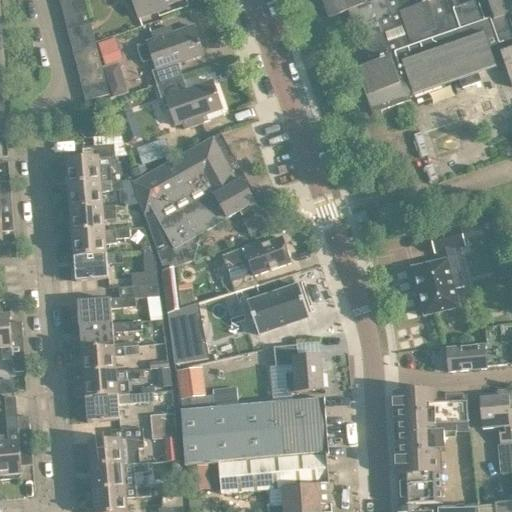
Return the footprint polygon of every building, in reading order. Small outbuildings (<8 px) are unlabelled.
[(56,0),(64,30),(88,24),(81,0),(56,0)] [(154,6),(173,0),(128,0),(134,17),(155,9),(154,6)] [(319,0),(325,16),(344,10),(351,28),(355,26),(367,61),(353,66),(369,113),(408,99),(406,95),(410,93),(410,95),(456,79),(459,87),(478,80),(475,72),(502,63),(510,86),(511,84),(511,0),(468,0),(455,5),(453,0),(319,0)] [(64,30),(67,43),(91,36),(88,24),(64,30)] [(149,71),(154,85),(178,76),(174,63),(200,53),(191,25),(170,32),(168,26),(148,33),(150,39),(133,45),(139,61),(148,57),(153,70),(149,71)] [(67,43),(69,52),(93,47),(91,36),(67,43)] [(101,63),(119,58),(112,37),(95,43),(101,63)] [(69,52),(72,64),(96,58),(93,47),(69,52)] [(72,64),(75,76),(99,70),(96,58),(72,64)] [(75,76),(78,88),(103,82),(99,70),(75,76)] [(178,76),(154,85),(159,99),(163,98),(172,125),(179,122),(182,129),(201,123),(199,116),(219,109),(209,80),(183,89),(178,76)] [(103,82),(78,88),(82,101),(106,95),(103,82)] [(132,130),(121,133),(123,141),(134,137),(132,130)] [(426,152),(419,130),(410,133),(418,155),(426,152)] [(218,134),(160,167),(130,184),(141,215),(155,252),(161,270),(190,260),(198,233),(184,197),(207,186),(225,219),(255,202),(241,178),(243,177),(218,134)] [(168,154),(162,137),(133,148),(139,164),(168,154)] [(62,159),(64,183),(97,181),(95,158),(125,155),(124,143),(78,147),(79,158),(62,159)] [(435,177),(430,162),(421,164),(426,180),(435,177)] [(141,164),(129,168),(132,178),(145,173),(141,164)] [(64,183),(66,208),(99,205),(98,191),(123,189),(122,180),(97,182),(97,181),(64,183)] [(0,231),(10,230),(6,182),(0,182),(0,231)] [(66,208),(68,232),(101,229),(100,219),(112,218),(112,214),(125,213),(125,204),(99,206),(99,205),(66,208)] [(263,222),(257,212),(240,222),(246,231),(263,222)] [(383,226),(381,219),(374,221),(376,228),(383,226)] [(484,220),(469,223),(470,229),(485,225),(484,220)] [(409,266),(420,315),(456,306),(451,288),(459,286),(450,248),(462,245),(457,225),(427,233),(431,252),(434,251),(436,259),(409,266)] [(68,232),(70,256),(103,253),(102,243),(113,242),(112,238),(127,237),(126,228),(101,230),(101,229),(68,232)] [(217,255),(227,283),(231,295),(249,289),(248,285),(254,283),(252,276),(285,264),(284,260),(286,256),(285,251),(281,251),(277,239),(256,246),(255,242),(217,255)] [(103,253),(70,256),(72,281),(105,278),(104,263),(129,261),(129,252),(103,254),(103,253)] [(159,271),(164,313),(178,308),(173,267),(159,271)] [(129,275),(130,286),(130,287),(154,285),(153,273),(129,275)] [(294,284),(244,301),(255,334),(306,317),(294,284)] [(74,302),(76,327),(108,324),(108,323),(107,308),(132,306),(132,299),(155,297),(154,285),(130,287),(130,286),(116,287),(116,297),(106,299),(106,300),(74,302)] [(165,313),(172,364),(205,358),(195,302),(165,313)] [(5,317),(0,317),(0,358),(8,357),(9,372),(21,371),(18,323),(5,324),(5,317)] [(76,327),(78,351),(110,348),(110,347),(109,332),(138,330),(138,321),(108,323),(108,324),(76,327)] [(483,327),(485,342),(500,341),(498,326),(483,327)] [(507,365),(511,364),(511,341),(495,344),(496,345),(444,349),(446,370),(483,368),(483,365),(507,363),(507,365)] [(78,351),(80,374),(112,372),(112,371),(111,356),(136,354),(136,345),(131,345),(117,347),(110,347),(110,348),(78,351)] [(284,393),(320,390),(317,356),(292,358),(291,347),(271,348),(272,366),(288,365),(289,374),(283,374),(284,393)] [(146,361),(146,369),(166,366),(165,358),(146,361)] [(199,366),(173,369),(177,397),(202,394),(199,366)] [(80,374),(82,398),(114,395),(113,381),(138,378),(138,369),(112,371),(112,372),(80,374)] [(0,391),(12,391),(11,379),(0,379),(0,391)] [(202,394),(177,397),(178,408),(212,406),(223,405),(221,388),(210,389),(210,393),(202,394)] [(508,428),(505,393),(504,388),(494,389),(494,394),(475,396),(478,430),(494,429),(496,445),(509,444),(507,428),(508,428)] [(448,389),(389,395),(394,507),(442,504),(448,389)] [(114,395),(82,398),(84,423),(116,420),(115,404),(140,402),(139,393),(114,395)] [(182,465),(215,462),(325,454),(321,399),(178,410),(182,465)] [(147,417),(148,427),(172,425),(171,415),(147,417)] [(0,443),(0,476),(18,475),(17,466),(29,465),(25,416),(12,417),(13,427),(3,428),(5,443),(0,443)] [(172,425),(148,427),(149,441),(173,439),(172,425)] [(86,444),(87,465),(119,463),(119,464),(136,463),(135,448),(141,448),(140,427),(107,430),(108,442),(86,444)] [(218,493),(278,488),(280,505),(263,506),(263,511),(325,511),(327,511),(323,456),(325,455),(325,454),(215,462),(218,493)] [(87,465),(89,490),(121,488),(120,473),(146,472),(145,462),(136,463),(119,464),(119,463),(87,465)] [(203,464),(183,466),(185,487),(204,486),(203,464)] [(121,488),(89,490),(91,511),(123,511),(122,497),(148,495),(147,486),(121,488)] [(511,511),(511,500),(491,503),(491,504),(491,511),(511,511)]
